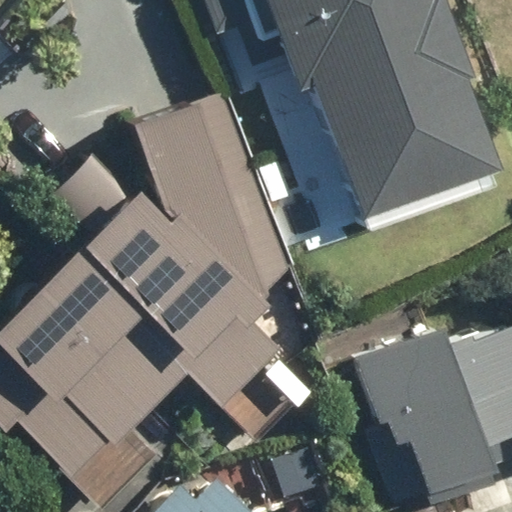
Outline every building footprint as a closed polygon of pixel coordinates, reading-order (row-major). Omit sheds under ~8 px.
[(172,0),(186,38),(223,25),(245,87),(252,85),(298,215),(447,162),(418,78),(429,74),(402,0),(172,0)] [(18,296),(7,286),(0,292),(0,465),(13,479),(21,471),(59,511),(62,511),(124,454),(91,419),(136,378),(159,402),(178,384),(197,405),(285,323),(262,299),(233,326),(210,301),(259,256),(238,199),(264,189),(256,165),(229,173),(200,97),(117,123),(147,209),(134,223),(68,158),(23,204),(66,246),(18,296)] [(511,289),(500,293),(511,339),(511,289)] [(401,329),(320,355),(334,422),(342,421),(347,446),(365,443),(376,495),(439,475),(434,452),(498,429),(494,406),(426,424),(423,401),(488,388),(476,330),(404,345),(401,329)] [(213,511),(179,474),(136,511),(213,511)]
